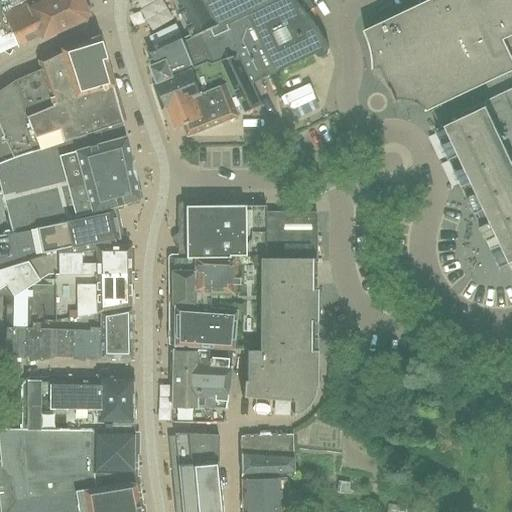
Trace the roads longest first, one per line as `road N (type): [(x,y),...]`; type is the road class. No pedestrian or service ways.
road 1 (residential): [(161,511),(146,273),(163,180)]
road 2 (residential): [(443,300),(418,324),(374,322),(343,279),(337,194),(322,163)]
road 3 (residential): [(443,300),(422,265),(431,178),(419,150),(398,134),(367,142)]
road 4 (residential): [(163,180),(118,14)]
road 5 (residential): [(322,163),(284,179),(163,180)]
road 6 (residential): [(229,511),(228,426),(239,355)]
road 7 (residential): [(0,70),(118,14)]
road 8 (residential): [(367,142),(350,103),(354,62),(344,22)]
